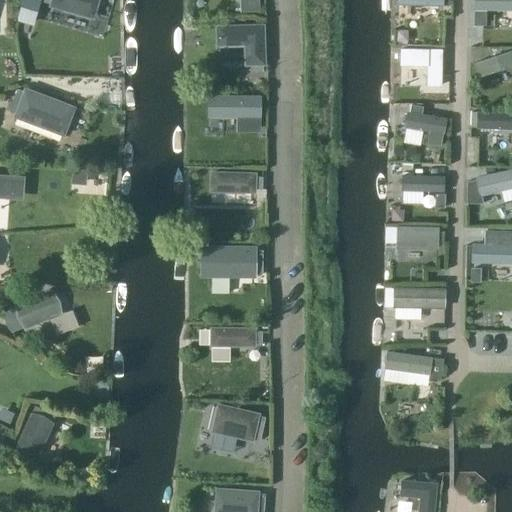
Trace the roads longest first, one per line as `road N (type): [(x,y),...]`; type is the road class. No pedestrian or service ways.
road 1 (residential): [(280,511),(286,386),(278,0)]
road 2 (residential): [(459,0),(454,364),(511,365)]
